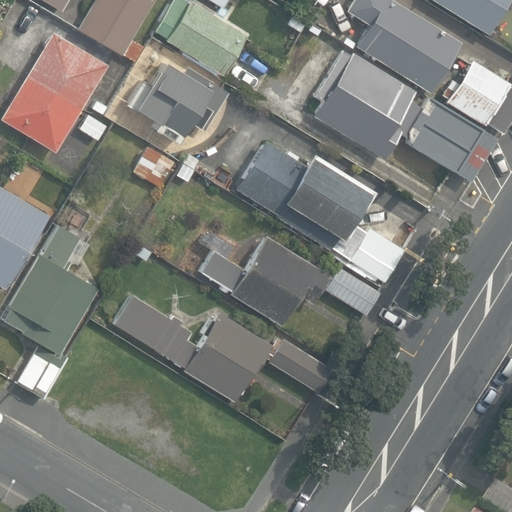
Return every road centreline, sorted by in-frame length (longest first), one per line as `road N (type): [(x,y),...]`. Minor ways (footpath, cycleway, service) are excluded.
road 1 (tertiary): [(511,263),(360,511)]
road 2 (residential): [(0,447),(106,511)]
